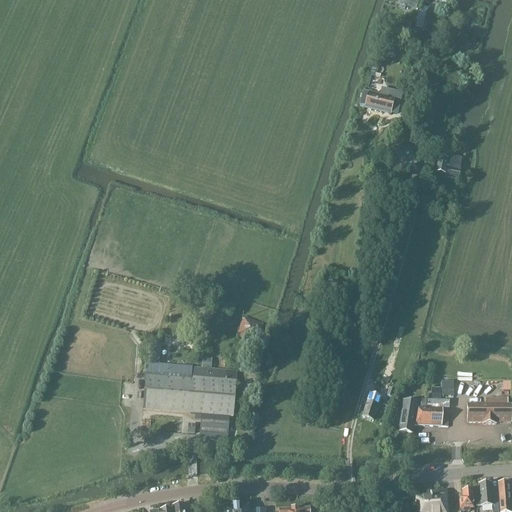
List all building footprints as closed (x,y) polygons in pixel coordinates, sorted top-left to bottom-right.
[(427,32),(431,16),(419,13),(415,29),(427,32)] [(389,45),(388,55),(394,56),(396,46),(389,45)] [(390,116),(394,99),(368,93),(364,109),(390,116)] [(457,145),(458,140),(455,139),(444,137),(443,142),(454,144),(457,145)] [(459,172),(461,160),(451,157),(449,163),(447,163),(448,159),(438,158),(435,173),(445,175),(445,173),(447,173),(446,179),(458,181),(459,172)] [(334,287),(336,280),(330,277),(327,284),(334,287)] [(240,317),(239,333),(247,334),(247,328),(259,329),(259,318),(240,317)] [(191,369),(191,368),(159,366),(161,344),(151,344),(149,365),(147,365),(146,374),(145,374),(142,410),(194,415),(194,421),(200,422),(199,439),(226,441),(228,430),(231,431),(232,417),(236,372),(210,370),(211,360),(202,359),(203,355),(199,355),(198,363),(202,363),(201,369),(191,369)] [(453,382),(441,383),(441,397),(453,397),(453,382)] [(386,398),(391,400),(394,392),(388,390),(386,398)] [(495,423),(510,423),(510,405),(507,405),(507,399),(484,399),(484,405),(466,405),(466,423),(481,423),(481,425),(495,425),(495,423)] [(421,408),(422,401),(421,401),(420,404),(417,404),(402,402),(398,432),(412,435),(413,427),(416,408),(421,408)] [(416,408),(413,427),(414,426),(447,428),(449,409),(448,409),(448,402),(425,401),(422,401),(421,408),(416,408)] [(378,406),(366,402),(361,418),(373,422),(378,406)] [(499,511),(510,511),(508,482),(497,484),(499,511)] [(480,507),(492,506),(490,484),(478,485),(478,490),(474,491),(475,507),(480,507)] [(430,496),(416,497),(416,511),(445,511),(445,491),(430,493),(430,496)] [(468,511),(469,510),(473,510),(472,491),(461,491),(461,496),(458,496),(459,510),(459,511),(468,511)]
